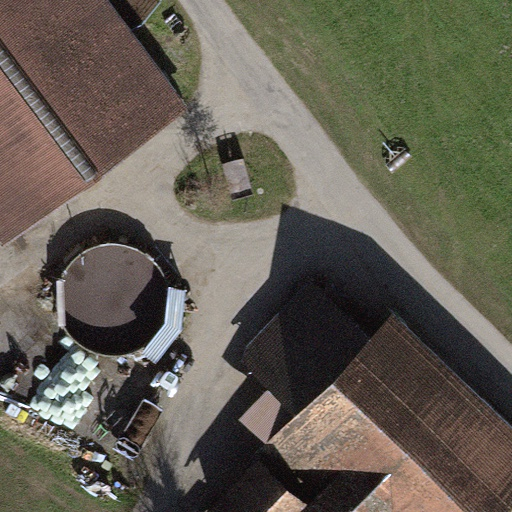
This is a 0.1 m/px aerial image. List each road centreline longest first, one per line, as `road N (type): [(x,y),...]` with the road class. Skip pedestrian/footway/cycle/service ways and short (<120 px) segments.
road 1 (unclassified): [(204,0),(381,252),(511,379)]
road 2 (unknown): [(381,252),(260,261),(207,252),(115,216)]
